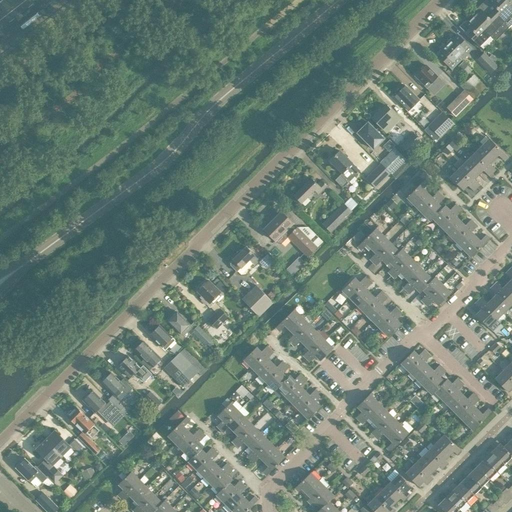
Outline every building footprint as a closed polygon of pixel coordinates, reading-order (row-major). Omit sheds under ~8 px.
[(508,29),(511,24),(511,9),(502,0),(490,0),(489,2),(487,0),(486,0),(483,4),(503,24),(508,29)] [(511,0),(502,0),(511,9),(511,0)] [(496,40),(508,29),(503,24),(483,4),(478,8),(480,11),(473,18),(492,36),(496,40)] [(492,36),(473,18),(466,25),(464,23),(459,27),(480,48),(492,36)] [(453,38),(447,44),(458,56),(465,50),(464,49),(468,45),(458,35),(454,39),(453,38)] [(462,59),(458,56),(447,44),(440,51),(441,52),(438,55),(452,69),(462,59)] [(497,66),(484,53),(477,60),(490,73),(497,66)] [(471,70),(466,64),(463,62),(459,66),(467,74),(471,70)] [(427,87),(437,77),(425,65),(415,75),(427,87)] [(485,87),(473,75),(461,86),(473,98),(485,87)] [(394,96),(408,111),(419,100),(405,85),(402,88),(400,88),(396,91),(396,94),(394,96)] [(446,107),(456,117),(473,99),(464,90),(446,107)] [(398,118),(385,105),(372,118),(385,131),(398,118)] [(428,125),(439,136),(452,123),(442,112),(428,125)] [(424,129),(430,123),(426,119),(420,125),(424,129)] [(357,133),(373,149),(384,138),(368,122),(357,133)] [(400,145),(408,153),(421,141),(412,132),(400,145)] [(504,161),(508,157),(489,139),(481,147),(494,159),(498,155),(504,161)] [(489,164),(494,159),(481,147),(473,154),(492,173),(495,169),(489,164)] [(380,163),(391,174),(406,159),(394,148),(380,163)] [(359,171),(352,163),(339,151),(329,161),(342,173),(335,180),(342,188),(359,171)] [(489,176),(492,173),(473,154),(466,162),(478,174),(483,170),(489,176)] [(474,179),(478,174),(466,162),(458,169),(477,188),(480,185),(474,179)] [(366,178),(375,187),(389,173),(380,164),(366,178)] [(458,169),(450,177),(463,190),(467,185),(473,191),(477,188),(458,169)] [(317,184),(311,178),(293,196),(301,203),(314,190),(318,194),(326,185),(321,180),(317,184)] [(414,205),(426,192),(423,189),(429,183),(425,179),(406,197),(414,205)] [(422,213),(441,195),(437,191),(431,197),(426,192),(414,205),(422,213)] [(443,209),(442,208),(438,204),(444,198),(441,195),(422,213),(430,221),(433,219),(443,209)] [(330,232),(342,220),(352,211),(343,203),(322,224),(330,232)] [(433,219),(440,226),(458,207),(455,204),(449,210),(445,205),(442,208),(443,209),(433,219)] [(447,234),(460,221),(456,217),(462,211),(458,207),(440,226),(447,234)] [(263,229),(277,243),(281,243),(288,237),(307,257),(317,247),(297,227),(294,230),(290,226),(293,223),(281,212),(263,229)] [(455,241),(474,223),(470,219),(465,225),(460,221),(447,234),(455,241)] [(474,223),(455,241),(462,248),(475,236),(471,232),(477,226),(474,223)] [(367,245),(370,249),(383,236),(376,228),(357,247),(361,250),(367,245)] [(475,236),(462,248),(471,257),(489,238),(486,235),(480,241),(475,236)] [(369,259),(372,262),(391,244),(383,236),(370,249),(375,253),(369,259)] [(389,261),(399,251),(391,244),(372,262),(376,266),(382,260),(386,264),(389,262),(389,261)] [(259,260),(252,254),(246,247),(240,252),(238,251),(231,258),(233,259),(232,259),(233,260),(230,263),(230,265),(237,272),(241,268),(250,259),(255,264),(259,260)] [(391,276),(410,257),(401,249),(399,251),(389,261),(389,262),(393,266),(387,272),(391,276)] [(259,261),(266,268),(274,261),(266,254),(259,261)] [(400,273),(404,276),(416,264),(410,257),(391,276),(394,279),(400,273)] [(403,287),(406,290),(424,272),(416,264),(404,276),(409,281),(403,287)] [(423,290),(433,280),(432,279),(424,272),(406,290),(409,294),(415,288),(420,293),(423,290)] [(354,277),(346,286),(342,290),(350,298),(368,280),(365,276),(359,282),(354,277)] [(424,304),(443,285),(435,277),(432,279),(433,280),(423,290),(427,294),(421,300),(424,304)] [(371,283),(368,280),(350,298),(357,306),(370,293),(366,289),(371,283)] [(203,286),(198,291),(202,296),(201,297),(210,306),(222,294),(208,281),(207,282),(206,282),(203,284),(203,286)] [(511,304),(511,303),(511,289),(507,284),(502,288),(496,282),(493,285),(511,304)] [(272,302),(256,285),(242,299),(258,316),(272,302)] [(438,305),(450,293),(443,285),(424,304),(427,307),(433,301),(438,305)] [(496,295),(491,299),(504,312),(511,304),(493,285),(490,289),(496,295)] [(374,298),(370,293),(357,306),(365,313),(383,295),(380,292),(374,298)] [(365,313),(372,321),(385,309),(381,304),(387,298),(383,295),(365,313)] [(496,319),(504,312),(491,299),(487,303),(481,297),(478,301),(496,319)] [(488,327),(496,319),(478,301),(474,304),(480,310),(476,315),(488,327)] [(372,321),(380,329),(399,310),(395,307),(389,313),(385,309),(372,321)] [(222,335),(229,328),(223,322),(228,317),(219,308),(208,320),(222,335)] [(285,325),(289,330),(302,317),(294,309),(275,328),(279,331),(285,325)] [(333,313),(339,319),(344,314),(338,309),(333,313)] [(402,314),(399,310),(380,329),(388,337),(401,324),(396,319),(402,314)] [(194,329),(192,326),(191,327),(175,311),(166,319),(182,335),(187,331),(190,335),(193,332),(206,346),(212,340),(198,325),(194,329)] [(288,340),(291,343),(309,325),(302,317),(289,330),(294,334),(288,340)] [(300,341),(304,345),(317,333),(309,325),(291,343),(294,347),(300,341)] [(173,340),(159,326),(150,334),(165,349),(173,340)] [(303,355),(306,359),(325,340),(317,333),(304,345),(309,350),(303,355)] [(315,356),(320,361),(333,348),(325,340),(306,359),(309,362),(315,356)] [(136,348),(135,349),(153,366),(160,359),(143,341),(140,344),(138,345),(136,347),(136,348)] [(243,360),(251,368),(270,349),(267,346),(261,352),(256,347),(243,360)] [(185,348),(171,361),(189,380),(197,372),(201,375),(207,370),(185,348)] [(273,352),(270,349),(251,368),(259,375),(272,363),(267,358),(273,352)] [(413,350),(400,363),(408,371),(427,352),(424,349),(418,355),(413,350)] [(416,379),(429,367),(424,362),(430,356),(427,352),(408,371),(416,379)] [(152,374),(143,365),(140,368),(128,356),(123,360),(122,359),(118,364),(119,365),(118,366),(130,378),(135,372),(144,382),(152,374)] [(164,368),(182,387),(189,380),(171,361),(164,368)] [(259,375),(267,383),(285,365),(282,361),(276,367),(272,363),(259,375)] [(503,371),(511,380),(511,365),(510,363),(503,371)] [(267,383),(274,391),(290,375),(289,375),(286,378),(282,374),(288,368),(285,365),(267,383)] [(423,386),(442,368),(439,365),(433,371),(429,367),(416,379),(423,386)] [(444,381),(440,377),(446,371),(442,368),(423,386),(432,394),(434,392),(444,382),(444,381)] [(511,380),(503,371),(495,379),(507,391),(511,386),(511,380)] [(133,388),(123,378),(120,381),(111,372),(106,377),(105,376),(102,379),(103,380),(101,382),(114,394),(120,388),(122,390),(126,394),(133,388)] [(303,377),(300,374),(294,380),(290,375),(274,391),(275,391),(277,388),(284,396),(303,377)] [(284,396),(292,403),(305,391),(300,386),(306,380),(303,377),(284,396)] [(434,392),(442,399),(460,381),(457,378),(451,384),(447,379),(444,381),(444,382),(434,392)] [(442,399),(450,407),(462,395),(458,390),(464,384),(460,381),(442,399)] [(292,403),(300,411),(318,393),(315,389),(309,395),(305,391),(292,403)] [(124,415),(120,411),(110,401),(106,404),(92,390),(88,395),(87,394),(83,398),(84,399),(83,400),(95,412),(101,406),(106,412),(103,414),(114,425),(124,415)] [(161,402),(150,391),(145,397),(156,408),(161,402)] [(322,396),(318,393),(300,411),(308,419),(320,406),(316,402),(322,396)] [(462,395),(450,407),(457,415),(476,396),(472,393),(467,399),(462,395)] [(369,394),(357,407),(361,411),(356,417),(359,421),(377,402),(369,394)] [(108,399),(110,401),(120,411),(124,407),(112,395),(108,399)] [(476,396),(457,415),(465,423),(478,410),(473,405),(479,399),(476,396)] [(230,402),(219,414),(218,415),(222,420),(216,426),(220,429),(238,410),(230,402)] [(368,418),(372,422),(385,410),(377,402),(359,421),(362,424),(368,418)] [(93,424),(89,419),(76,407),(72,411),(71,410),(67,414),(68,415),(67,416),(84,433),(85,432),(93,424)] [(478,410),(465,423),(473,430),(491,412),(488,408),(482,414),(478,410)] [(229,427),(233,431),(246,418),(238,410),(220,429),(223,433),(229,427)] [(371,433),(374,436),(393,417),(385,410),(372,422),(377,427),(371,433)] [(175,443),(188,431),(184,427),(190,421),(186,417),(167,435),(175,443)] [(383,433),(388,438),(400,425),(393,417),(374,436),(377,439),(383,433)] [(232,441),(235,445),(254,426),(246,418),(233,431),(237,435),(232,441)] [(290,420),(285,425),(293,433),(298,428),(290,420)] [(419,425),(424,430),(427,427),(422,421),(419,425)] [(408,433),(400,425),(388,438),(392,442),(386,448),(390,452),(408,433)] [(416,428),(421,433),(424,430),(419,425),(416,428)] [(261,434),(254,426),(235,445),(238,448),(244,442),(248,446),(261,434)] [(183,451),(202,433),(198,429),(192,435),(188,431),(175,443),(183,451)] [(74,439),(68,444),(55,430),(51,434),(50,433),(46,437),(47,438),(45,440),(55,449),(61,456),(70,446),(76,452),(82,447),(74,439)] [(95,454),(99,450),(82,432),(77,436),(95,454)] [(204,447),(199,442),(205,436),(202,433),(183,451),(191,459),(201,449),(204,447)] [(247,457),(250,460),(269,441),(261,434),(248,446),(253,451),(247,457)] [(457,453),(460,450),(444,434),(436,442),(449,455),(454,450),(457,453)] [(508,442),(503,447),(511,456),(511,457),(511,456),(511,440),(507,436),(504,439),(508,442)] [(404,440),(409,445),(412,442),(407,437),(404,440)] [(58,471),(52,465),(61,456),(55,449),(45,440),(36,449),(41,453),(40,454),(44,459),(45,458),(46,458),(38,466),(50,479),(58,471)] [(504,464),(511,457),(511,456),(503,447),(496,440),(493,443),(497,447),(492,451),(504,464)] [(259,457),(264,462),(276,449),(269,441),(250,460),(253,463),(259,457)] [(444,460),(449,455),(436,442),(429,450),(444,466),(447,463),(444,460)] [(188,461),(196,470),(215,451),(211,447),(205,453),(201,449),(191,459),(188,461)] [(262,472),(266,476),(284,457),(276,449),(264,462),(268,466),(262,472)] [(442,468),(444,466),(429,450),(421,458),(433,470),(439,465),(442,468)] [(204,477),(216,464),(212,460),(218,454),(215,451),(196,470),(204,477)] [(497,472),(504,464),(492,451),(487,456),(483,453),(480,455),(497,472)] [(377,452),(374,455),(380,460),(383,457),(377,452)] [(391,453),(388,456),(393,461),(396,458),(391,453)] [(489,479),(497,472),(480,455),(478,458),(481,462),(476,467),(489,479)] [(47,478),(35,465),(33,467),(24,458),(21,462),(19,462),(16,464),(17,466),(16,467),(30,482),(36,476),(42,483),(47,478)] [(421,458),(413,465),(429,481),(432,479),(428,475),(433,470),(421,458)] [(326,467),(330,470),(335,465),(332,462),(326,467)] [(211,484),(230,466),(227,463),(221,469),(216,464),(204,477),(211,484)] [(362,468),(367,473),(370,470),(365,465),(362,468)] [(426,484),(429,481),(413,465),(405,473),(418,486),(423,481),(426,484)] [(232,480),(227,475),(233,469),(230,466),(211,484),(218,492),(229,482),(229,483),(232,480)] [(81,471),(85,480),(95,476),(92,467),(81,471)] [(481,487),(489,479),(476,467),(472,471),(468,468),(465,471),(481,487)] [(367,473),(362,468),(358,471),(363,476),(367,473)] [(474,495),(481,487),(465,471),(462,473),(466,477),(461,482),(474,495)] [(117,495),(120,498),(138,479),(131,472),(118,484),(123,489),(117,495)] [(310,472),(295,488),(298,491),(301,488),(306,493),(319,480),(310,472)] [(399,474),(391,482),(406,497),(409,495),(406,492),(411,486),(399,474)] [(182,484),(186,488),(194,480),(190,476),(182,484)] [(133,499),(146,487),(138,479),(120,498),(124,501),(130,496),(133,499)] [(310,504),(326,488),(319,480),(306,493),(311,498),(308,501),(310,504)] [(216,495),(224,503),(242,484),(239,481),(233,487),(229,483),(229,482),(218,492),(216,495)] [(404,500),(406,497),(391,482),(383,489),(395,502),(400,497),(404,500)] [(466,502),(474,495),(461,482),(456,487),(453,483),(450,486),(466,502)] [(63,491),(71,499),(78,492),(70,484),(63,491)] [(232,511),(245,498),(240,493),(246,487),(242,484),(224,503),(232,511)] [(458,510),(466,502),(450,486),(447,489),(451,492),(446,497),(458,510)] [(134,511),(136,511),(154,495),(146,487),(133,499),(138,504),(132,510),(134,511)] [(326,488),(310,504),(313,506),(316,503),(321,508),(329,501),(334,496),(326,488)] [(344,494),(347,497),(353,492),(350,489),(344,494)] [(383,489),(375,497),(390,511),(391,511),(393,510),(390,507),(395,502),(383,489)] [(35,499),(47,511),(54,511),(59,507),(43,491),(35,499)] [(347,497),(350,501),(356,495),(353,492),(347,497)] [(153,511),(162,503),(162,502),(154,495),(136,511),(143,511),(145,511),(153,511)] [(233,511),(245,511),(258,500),(254,496),(248,502),(245,498),(232,511),(233,511)] [(390,511),(375,497),(367,505),(374,511),(390,511)] [(456,511),(458,510),(446,497),(441,502),(437,498),(434,501),(444,511),(456,511)] [(499,498),(496,501),(501,506),(504,503),(499,498)] [(168,511),(173,508),(164,500),(162,502),(162,503),(153,511),(168,511)] [(332,511),(336,509),(329,501),(321,508),(316,511),(332,511)] [(492,504),(497,509),(501,506),(496,501),(492,504)]
